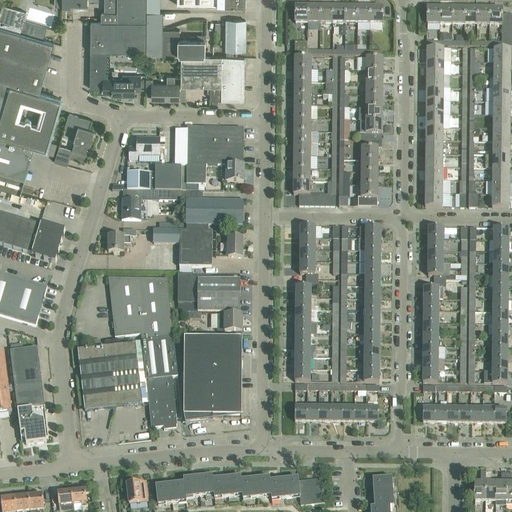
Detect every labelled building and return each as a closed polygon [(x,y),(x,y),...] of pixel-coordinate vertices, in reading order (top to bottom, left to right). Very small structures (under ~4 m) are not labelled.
[(147,22),(147,11),(147,0),(104,0),(104,12),(101,12),(101,22),(147,22)] [(48,28),(24,21),(26,12),(2,5),(0,13),(0,12),(0,26),(44,40),(48,28)] [(308,24),(308,8),(307,8),(307,5),(301,5),(301,8),(295,8),(295,24),(308,24)] [(452,26),(452,10),(452,6),(445,6),(445,9),(440,9),(440,26),(452,26)] [(320,25),(320,8),(308,8),(308,24),(320,25)] [(333,25),(333,8),(320,8),(320,25),(333,25)] [(345,25),(345,9),(333,8),(333,25),(345,25)] [(357,25),(358,9),(345,9),(345,25),(357,25)] [(370,25),(370,9),(358,9),(357,25),(370,25)] [(383,9),(370,9),(370,25),(383,25),(383,9)] [(440,26),(440,9),(427,9),(427,26),(440,26)] [(465,26),(465,10),(452,10),(452,26),(465,26)] [(477,26),(477,10),(465,10),(465,26),(477,26)] [(490,26),(490,10),(477,10),(477,26),(490,26)] [(502,16),(502,10),(490,10),(490,26),(502,26),(502,21),(502,16)] [(163,56),(163,29),(163,11),(160,11),(147,11),(147,22),(147,52),(147,56),(163,56)] [(246,20),(236,20),(227,20),(227,23),(226,50),(243,51),(243,39),(245,39),(246,20)] [(147,22),(101,22),(91,22),(91,52),(108,52),(147,52),(147,22)] [(54,43),(44,40),(0,26),(0,80),(9,84),(39,92),(54,43)] [(180,30),(163,29),(163,56),(181,56),(205,56),(205,39),(180,39),(180,30)] [(295,56),(307,56),(308,51),(308,47),(308,44),(295,44),(295,51),(295,56)] [(444,50),(437,50),(427,50),(427,64),(444,64),(444,50)] [(467,51),(463,51),(451,50),(451,57),(463,57),(463,64),(467,64),(467,51)] [(511,65),(511,51),(494,51),(494,64),(511,65)] [(108,76),(108,52),(91,52),(90,88),(104,88),(104,76),(108,76)] [(222,56),(212,56),(205,56),(181,56),(181,60),(180,68),(181,77),(181,87),(186,87),(210,87),(210,98),(212,100),(244,100),(244,57),(222,56)] [(311,59),(305,59),(295,59),(295,71),(311,72),(311,59)] [(337,72),(337,59),(325,59),(325,63),(333,63),(333,72),(337,72)] [(383,72),(383,60),(367,60),(366,72),(383,72)] [(444,77),(444,64),(427,64),(427,77),(444,77)] [(511,78),(511,65),(494,64),(494,78),(511,78)] [(311,84),(311,72),(295,71),(295,84),(311,84)] [(349,72),(345,72),(340,72),(340,84),(345,84),(349,85),(351,83),(351,74),(349,72)] [(383,85),(383,72),(366,72),(366,85),(383,85)] [(140,89),(140,79),(140,76),(122,76),(122,78),(108,78),(108,76),(104,76),(104,88),(103,92),(112,93),(112,95),(134,95),(134,89),(140,89)] [(186,87),(181,87),(179,87),(179,84),(175,84),(175,76),(167,76),(166,84),(153,84),(153,79),(146,79),(146,96),(152,96),(152,100),(186,100),(186,87)] [(443,90),(444,77),(427,77),(426,90),(443,90)] [(510,91),(511,78),(494,78),(494,91),(510,91)] [(0,115),(9,84),(0,80),(0,115)] [(39,92),(9,84),(0,115),(0,135),(34,146),(46,149),(61,99),(39,92)] [(311,96),(311,84),(295,84),(294,96),(311,96)] [(382,97),(383,85),(366,85),(366,97),(382,97)] [(443,104),(443,90),(426,90),(426,104),(443,104)] [(510,104),(510,91),(494,91),(493,104),(510,104)] [(311,109),(311,96),(294,96),(294,109),(311,109)] [(337,97),(332,97),(323,97),(323,100),(329,100),(328,102),(332,102),(332,109),(337,109),(337,97)] [(382,110),(382,97),(366,97),(366,110),(382,110)] [(443,117),(443,104),(426,104),(426,117),(443,117)] [(510,118),(510,104),(493,104),(493,117),(510,118)] [(311,121),(311,109),(294,109),(294,121),(311,121)] [(382,122),(382,110),(366,110),(366,122),(382,122)] [(88,129),(91,120),(69,113),(65,123),(79,128),(72,149),(59,145),(54,161),(67,165),(70,157),(83,161),(93,131),(88,129)] [(443,130),(443,117),(426,117),(426,130),(443,130)] [(510,131),(510,118),(493,117),(493,131),(510,131)] [(310,134),(311,121),(294,121),(294,134),(310,134)] [(382,135),(382,122),(366,122),(366,135),(359,134),(359,142),(372,142),(372,135),(382,135)] [(243,167),(244,130),(188,129),(187,163),(184,163),(184,168),(187,168),(187,173),(206,174),(206,167),(227,167),(243,167)] [(443,143),(443,130),(426,130),(426,143),(443,143)] [(510,144),(510,131),(493,131),(493,144),(510,144)] [(310,146),(310,134),(294,134),(294,146),(310,146)] [(34,146),(0,135),(0,171),(25,178),(34,146)] [(130,162),(138,162),(138,158),(159,158),(160,141),(137,141),(137,147),(137,149),(131,149),(131,153),(130,153),(130,162)] [(372,149),(372,142),(359,142),(359,149),(362,150),(362,162),(378,162),(378,149),(372,149)] [(443,157),(443,143),(426,143),(426,157),(443,157)] [(510,157),(510,144),(493,144),(493,157),(510,157)] [(310,159),(310,146),(294,146),(294,159),(310,159)] [(443,170),(443,157),(426,157),(426,170),(443,170)] [(510,171),(510,157),(493,157),(493,171),(510,171)] [(310,166),(310,159),(294,159),(294,171),(310,171),(316,171),(316,166),(310,166)] [(336,171),(336,159),(332,159),(321,159),(321,163),(332,164),(332,171),(336,171)] [(378,175),(378,162),(362,162),(361,174),(378,175)] [(186,192),(187,186),(187,173),(187,168),(184,168),(162,168),(161,164),(156,164),(156,172),(155,192),(159,192),(181,192),(186,192)] [(244,167),(243,167),(227,167),(227,175),(222,175),(222,184),(244,184),(244,167)] [(442,183),(443,170),(426,170),(425,183),(442,183)] [(25,178),(0,171),(0,186),(20,193),(25,178)] [(310,184),(310,171),(294,171),(294,183),(310,184)] [(509,184),(510,171),(493,171),(492,184),(509,184)] [(155,192),(156,172),(127,173),(128,191),(122,192),(130,192),(144,192),(155,192)] [(206,187),(206,174),(187,173),(187,186),(206,187)] [(378,187),(378,175),(361,174),(361,187),(378,187)] [(310,196),(310,184),(294,183),(294,196),(299,196),(304,196),(310,196)] [(442,197),(442,183),(425,183),(425,196),(442,197)] [(509,197),(509,184),(492,184),(492,197),(509,197)] [(377,200),(378,187),(361,187),(361,199),(358,199),(358,208),(371,208),(371,200),(377,200)] [(143,202),(144,192),(130,192),(130,201),(123,202),(124,202),(125,221),(124,221),(140,221),(140,202),(143,202)] [(158,203),(159,192),(155,192),(144,192),(143,202),(158,203)] [(180,203),(181,192),(159,192),(158,203),(180,203)] [(203,193),(186,192),(181,192),(180,203),(187,203),(187,202),(203,202),(203,193)] [(442,209),(442,199),(442,197),(425,196),(425,209),(442,209)] [(477,196),(475,196),(469,196),(469,210),(478,210),(477,196)] [(509,210),(509,197),(492,197),(492,210),(509,210)] [(348,209),(348,199),(344,199),(339,199),(339,209),(348,209)] [(244,203),(234,203),(203,202),(187,202),(187,203),(187,226),(187,227),(187,232),(208,232),(208,227),(243,228),(244,203)] [(0,245),(32,255),(41,227),(0,214),(0,245)] [(41,227),(32,255),(32,257),(36,258),(56,265),(65,232),(45,226),(41,225),(41,227)] [(315,240),(315,228),(300,228),(300,240),(315,240)] [(381,240),(381,229),(366,228),(366,240),(381,240)] [(443,241),(443,229),(428,229),(428,241),(443,241)] [(509,242),(509,230),(494,230),(494,242),(509,242)] [(136,231),(133,231),(123,231),(123,238),(109,237),(109,253),(123,254),(124,246),(130,246),(130,238),(136,238),(136,231)] [(180,245),(180,232),(159,232),(154,232),(153,245),(180,245)] [(212,232),(208,232),(187,232),(180,232),(180,245),(179,274),(192,274),(192,269),(212,269),(212,232)] [(243,239),(233,239),(228,239),(228,259),(242,259),(243,239)] [(315,252),(315,240),(300,240),(300,252),(315,252)] [(381,240),(366,240),(359,240),(359,252),(365,253),(381,253),(381,240)] [(352,241),(348,241),(342,241),(342,252),(348,252),(352,252),(352,241)] [(443,254),(443,241),(428,241),(428,254),(443,254)] [(509,254),(509,242),(494,242),(494,254),(509,254)] [(315,264),(315,252),(300,252),(300,264),(315,264)] [(380,265),(381,253),(365,253),(365,265),(380,265)] [(467,265),(467,254),(461,254),(446,253),(446,258),(461,258),(461,265),(467,265)] [(443,265),(443,254),(428,254),(428,265),(443,265)] [(508,266),(509,254),(494,254),(493,266),(508,266)] [(315,276),(315,264),(300,264),(300,276),(306,276),(306,282),(318,282),(318,276),(315,276)] [(380,277),(380,265),(365,265),(365,277),(380,277)] [(443,277),(443,265),(428,265),(428,277),(434,277),(434,283),(446,283),(446,282),(456,282),(456,277),(443,277)] [(508,278),(508,266),(493,266),(493,277),(508,278)] [(0,317),(36,328),(48,289),(0,274),(0,317)] [(240,314),(240,281),(199,281),(198,277),(178,277),(178,305),(198,305),(198,313),(240,314)] [(380,288),(380,277),(365,277),(365,289),(380,288)] [(508,290),(508,278),(493,277),(493,290),(508,290)] [(119,280),(109,279),(115,339),(141,336),(142,342),(144,364),(148,400),(151,429),(164,428),(164,431),(168,431),(168,428),(177,427),(176,417),(172,379),(178,379),(177,376),(173,339),(167,281),(119,280)] [(311,300),(311,294),(311,289),(318,289),(318,282),(306,282),(306,288),(296,288),(296,300),(311,300)] [(443,301),(444,289),(446,289),(446,283),(434,283),(434,289),(424,289),(424,301),(439,301),(443,301)] [(380,301),(380,288),(365,289),(365,301),(380,301)] [(508,302),(508,290),(493,290),(493,302),(508,302)] [(311,313),(311,300),(296,300),(296,312),(311,313)] [(338,313),(338,301),(332,301),(318,300),(318,304),(332,304),(332,313),(338,313)] [(380,313),(380,301),(365,301),(365,313),(380,313)] [(439,313),(439,301),(424,301),(424,313),(439,313)] [(479,302),(475,302),(469,302),(469,314),(475,314),(475,309),(479,309),(479,302)] [(508,314),(508,302),(493,302),(493,314),(508,314)] [(198,305),(178,305),(178,313),(198,313),(198,305)] [(311,324),(311,313),(296,312),(296,324),(311,324)] [(338,324),(338,313),(332,313),(332,316),(329,316),(329,321),(326,324),(332,324),(338,324)] [(380,324),(380,313),(365,313),(365,324),(380,324)] [(439,325),(439,313),(424,313),(423,325),(439,325)] [(482,314),(475,314),(469,314),(469,325),(475,325),(475,318),(481,318),(482,314)] [(508,325),(508,314),(493,314),(493,325),(508,325)] [(242,333),(242,316),(224,316),(217,316),(217,326),(217,333),(224,333),(225,333),(232,333),(242,333)] [(317,324),(311,324),(296,324),(295,336),(311,336),(317,336),(317,324)] [(354,332),(354,324),(347,324),(341,324),(341,337),(347,337),(347,332),(354,332)] [(380,337),(380,324),(365,324),(365,337),(380,337)] [(439,337),(439,325),(423,325),(423,337),(439,337)] [(508,337),(508,325),(493,325),(493,337),(508,337)] [(8,336),(10,347),(23,345),(22,335),(8,336)] [(310,348),(311,336),(295,336),(295,348),(310,348)] [(380,349),(380,337),(365,337),(364,348),(380,349)] [(438,349),(439,337),(423,337),(423,349),(438,349)] [(508,349),(508,337),(493,337),(493,349),(508,349)] [(242,417),(242,340),(184,340),(184,418),(185,426),(214,422),(213,418),(241,418),(241,419),(244,419),(243,417),(242,417)] [(136,345),(105,348),(105,353),(105,355),(110,355),(113,386),(114,386),(116,404),(115,405),(115,406),(116,406),(117,409),(143,406),(136,345)] [(105,353),(105,348),(78,351),(85,412),(117,409),(116,406),(115,406),(115,405),(116,404),(114,386),(113,386),(110,355),(105,355),(105,353)] [(310,360),(310,348),(295,348),(295,359),(310,360)] [(379,360),(380,349),(364,348),(364,360),(379,360)] [(37,349),(23,351),(10,352),(18,412),(32,410),(44,409),(45,409),(37,349)] [(438,362),(438,355),(444,355),(444,349),(438,349),(423,349),(423,361),(438,362)] [(466,362),(466,349),(460,349),(460,355),(455,355),(455,361),(460,361),(460,362),(466,362)] [(508,361),(508,349),(493,349),(493,361),(508,361)] [(0,415),(12,414),(11,404),(4,353),(0,353),(0,415)] [(310,372),(310,360),(295,359),(295,371),(310,372)] [(379,372),(379,360),(364,360),(364,372),(379,372)] [(438,373),(438,362),(423,361),(423,373),(438,373)] [(507,373),(508,361),(493,361),(492,373),(507,373)] [(310,384),(310,372),(295,371),(295,383),(310,384)] [(379,384),(379,372),(364,372),(364,378),(357,378),(357,384),(379,384)] [(438,385),(438,373),(423,373),(423,384),(438,385)] [(507,373),(492,373),(484,373),(484,385),(507,385),(507,373)] [(378,395),(378,402),(369,402),(369,393),(366,393),(366,409),(367,424),(378,424),(379,410),(383,410),(383,395),(378,395)] [(343,424),(343,409),(343,404),(343,403),(331,403),(331,409),(331,424),(343,424)] [(355,424),(355,409),(355,404),(343,404),(343,409),(343,424),(355,424)] [(44,410),(44,409),(32,410),(37,445),(47,443),(46,440),(49,440),(45,409),(44,410)] [(307,424),(308,409),(295,409),(295,424),(307,424)] [(319,424),(319,409),(308,409),(307,424),(319,424)] [(331,424),(331,409),(319,409),(319,424),(331,424)] [(367,424),(366,409),(355,409),(355,424),(367,424)] [(37,445),(32,410),(18,412),(22,443),(26,442),(26,446),(37,445)] [(435,425),(435,410),(423,410),(423,425),(435,425)] [(446,425),(446,410),(435,410),(435,425),(446,425)] [(458,425),(459,410),(446,410),(446,425),(458,425)] [(470,425),(471,410),(459,410),(458,425),(470,425)] [(482,425),(483,410),(471,410),(470,425),(482,425)] [(494,425),(495,410),(483,410),(482,425),(494,425)] [(507,410),(495,410),(494,425),(506,426),(507,410)] [(485,502),(486,474),(481,474),(481,483),(475,483),(475,496),(474,496),(473,498),(475,498),(475,502),(485,502)] [(496,503),(496,483),(491,483),(491,474),(486,474),(485,502),(496,503)] [(506,507),(506,474),(501,474),(501,483),(496,483),(496,503),(496,507),(506,507)] [(214,496),(213,480),(212,476),(198,478),(200,497),(214,496)] [(243,497),(241,481),(241,477),(227,479),(229,498),(243,497)] [(200,497),(198,478),(183,480),(184,484),(185,499),(200,497)] [(271,497),(270,482),(269,478),(255,480),(257,499),(271,497)] [(229,498),(227,479),(213,480),(214,496),(215,500),(229,498)] [(300,497),(299,483),(298,479),(284,480),(286,499),(300,497)] [(373,480),(374,494),(393,493),(392,479),(373,480)] [(257,499),(255,480),(241,481),(243,497),(243,500),(257,499)] [(286,499),(284,480),(270,482),(271,497),(272,501),(286,499)] [(322,480),(299,483),(300,497),(301,507),(325,504),(322,480)] [(147,484),(139,485),(127,486),(129,505),(149,503),(147,484)] [(185,499),(184,484),(170,485),(172,504),(186,503),(185,499)] [(172,504),(170,485),(156,487),(158,506),(172,504)] [(87,504),(85,491),(71,492),(73,506),(87,504)] [(73,506),(71,492),(57,494),(59,507),(73,506)] [(394,508),(393,493),(374,494),(375,508),(388,508),(394,508)] [(43,496),(29,497),(30,511),(43,511),(44,511),(43,496)] [(30,511),(29,497),(15,499),(16,511),(30,511)] [(16,511),(15,499),(1,500),(2,511),(16,511)]
